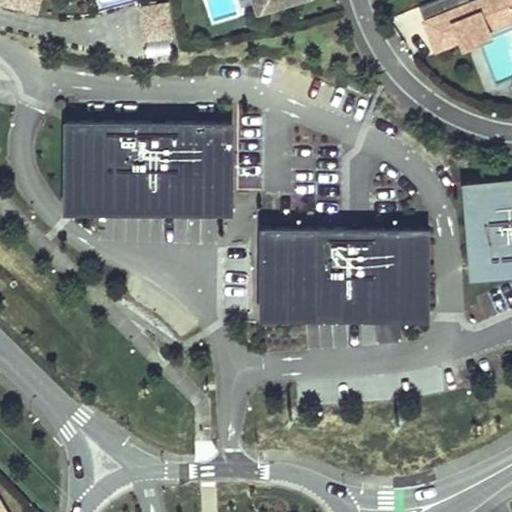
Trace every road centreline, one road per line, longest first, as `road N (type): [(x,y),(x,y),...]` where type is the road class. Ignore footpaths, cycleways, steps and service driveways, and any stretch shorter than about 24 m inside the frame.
road 1 (residential): [(358,0),(394,67),(422,96),(455,116),(511,131)]
road 2 (secondary): [(333,494),(294,474),(140,471)]
road 3 (secondary): [(484,480),(412,500),(333,494)]
road 4 (residential): [(42,391),(75,450),(78,511)]
road 5 (residential): [(140,471),(42,391)]
